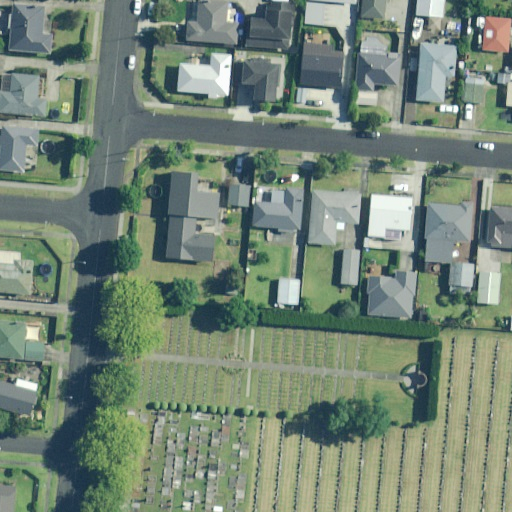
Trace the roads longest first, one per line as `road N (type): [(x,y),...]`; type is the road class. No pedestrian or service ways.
road 1 (residential): [(511,155),(111,120)]
road 2 (residential): [(101,215),(75,448)]
road 3 (residential): [(121,0),(111,120)]
